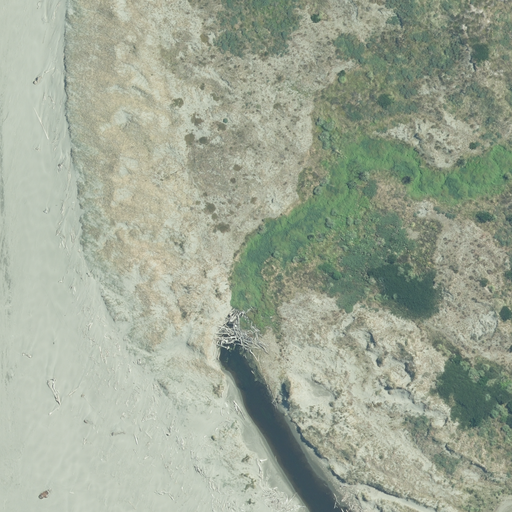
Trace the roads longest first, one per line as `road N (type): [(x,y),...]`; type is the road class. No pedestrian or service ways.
road 1 (track): [(34,0),(33,198),(43,320),(82,511)]
road 2 (track): [(447,511),(352,484),(311,511)]
